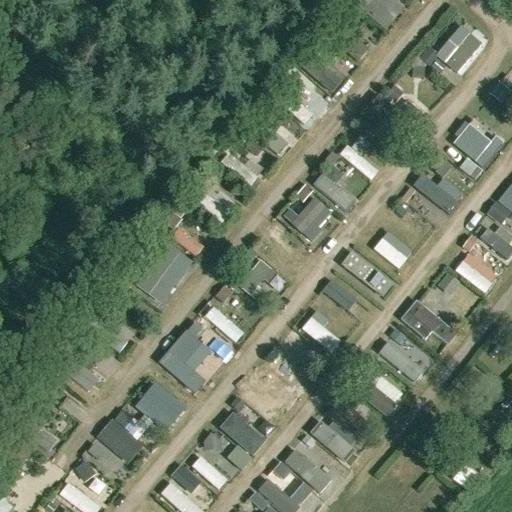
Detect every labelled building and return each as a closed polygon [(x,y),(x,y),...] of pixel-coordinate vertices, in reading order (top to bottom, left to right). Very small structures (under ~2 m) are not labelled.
[(395,0),(389,0),(384,6),(375,0),(370,0),(365,7),(388,25),(403,5),(395,0)] [(462,30),(445,62),(467,74),(485,42),(462,30)] [(311,74),(335,95),(344,85),(320,63),(311,74)] [(404,136),(414,129),(393,101),(382,109),(404,136)] [(228,151),(238,159),(251,146),(241,137),(228,151)] [(425,181),(443,195),(461,173),(443,159),(425,181)] [(350,213),(360,202),(331,176),(321,186),(350,213)] [(202,188),(194,197),(225,224),(233,215),(202,188)] [(317,242),(338,214),(317,198),(295,226),(317,242)] [(410,206),(401,216),(422,235),(431,225),(410,206)] [(269,236),(258,247),(283,272),(294,261),(269,236)] [(204,258),(209,247),(191,238),(186,249),(204,258)] [(499,266),(503,256),(489,250),(485,261),(499,266)] [(351,254),(342,266),(379,294),(388,283),(351,254)] [(455,269),(490,292),(497,281),(462,258),(455,269)] [(158,262),(151,275),(179,290),(185,277),(158,262)] [(242,281),(258,303),(269,295),(259,280),(273,271),(268,263),(242,281)] [(135,291),(126,300),(150,322),(159,313),(135,291)] [(237,333),(243,322),(210,305),(204,316),(237,333)] [(425,328),(435,317),(421,306),(412,317),(425,328)] [(129,356),(136,341),(101,324),(94,338),(129,356)] [(213,329),(207,336),(224,349),(229,342),(213,329)] [(297,357),(305,347),(290,337),(283,347),(297,357)] [(402,337),(392,365),(424,377),(434,349),(402,337)] [(199,391),(207,382),(175,353),(167,362),(199,391)] [(63,370),(96,394),(106,381),(74,356),(63,370)] [(373,370),(359,386),(385,409),(399,393),(373,370)] [(273,421),(282,411),(253,385),(244,395),(273,421)] [(142,405),(154,420),(161,414),(149,399),(142,405)] [(125,415),(133,431),(150,423),(142,407),(125,415)] [(257,411),(251,419),(264,431),(271,423),(257,411)] [(114,419),(100,435),(133,463),(146,447),(114,419)] [(0,457),(24,469),(33,447),(5,434),(0,445),(0,457)] [(326,448),(321,456),(335,466),(340,457),(326,448)] [(222,490),(231,481),(203,455),(194,465),(222,490)] [(321,490),(330,480),(303,456),(295,466),(321,490)] [(93,498),(104,473),(93,468),(81,493),(93,498)] [(203,511),(216,503),(204,483),(191,491),(203,511)] [(146,509),(150,511),(170,511),(152,500),(146,509)]
